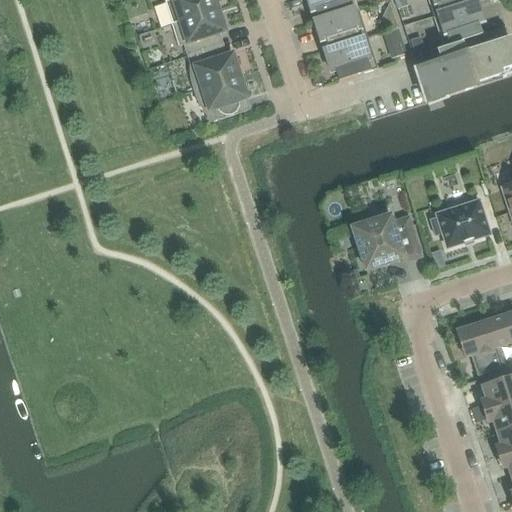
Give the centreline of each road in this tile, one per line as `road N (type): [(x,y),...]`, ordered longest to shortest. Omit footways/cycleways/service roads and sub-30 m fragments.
road 1 (residential): [(480,511),(415,307),(511,275)]
road 2 (residential): [(385,87),(304,115),(266,0)]
